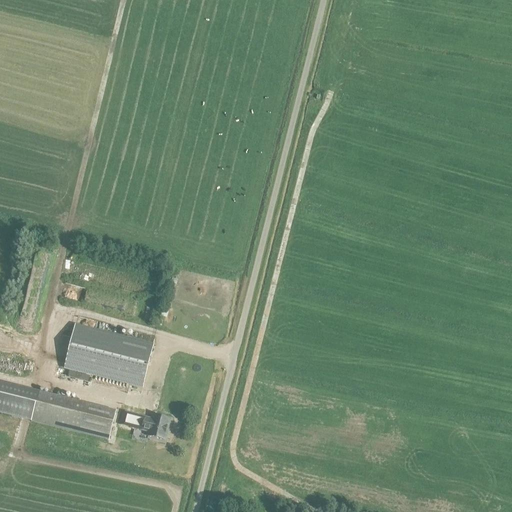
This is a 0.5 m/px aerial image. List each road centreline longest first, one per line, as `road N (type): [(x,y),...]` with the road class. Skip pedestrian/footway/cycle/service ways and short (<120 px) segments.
road 1 (unclassified): [(195,511),(323,0)]
road 2 (track): [(123,0),(35,374)]
